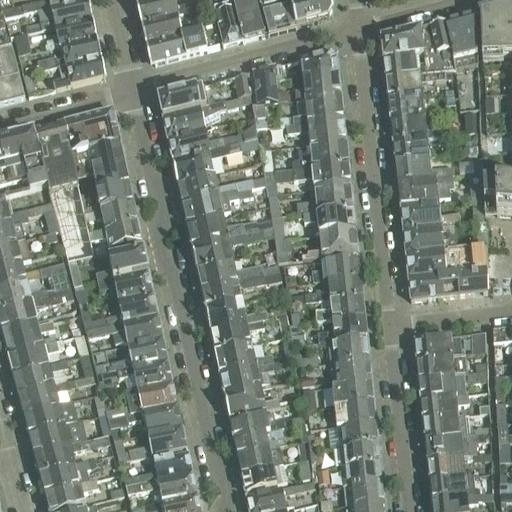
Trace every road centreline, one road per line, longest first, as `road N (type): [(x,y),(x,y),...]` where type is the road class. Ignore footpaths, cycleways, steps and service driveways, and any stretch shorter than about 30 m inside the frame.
road 1 (residential): [(225,511),(135,92)]
road 2 (residential): [(354,33),(389,331)]
road 3 (residential): [(135,92),(354,33)]
road 4 (residential): [(389,331),(411,511)]
road 5 (residential): [(0,127),(135,92)]
road 6 (residential): [(354,33),(478,0)]
road 7 (residential): [(389,331),(511,318)]
